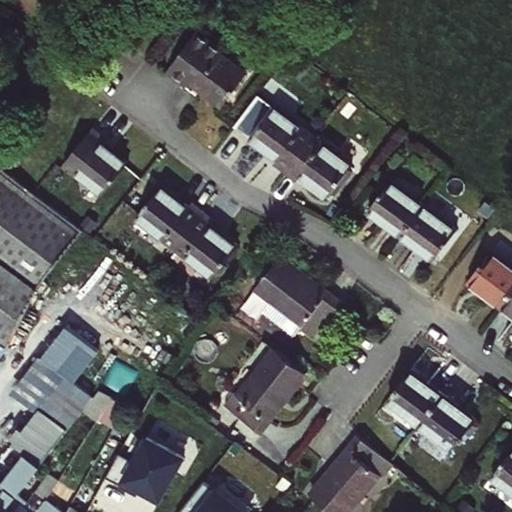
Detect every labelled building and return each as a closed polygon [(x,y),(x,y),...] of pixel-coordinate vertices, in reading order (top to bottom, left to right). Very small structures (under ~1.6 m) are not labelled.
[(187,84),(190,80),(223,107),(248,75),(196,33),(168,68),(187,84)] [(254,132),(270,111),(254,99),(239,119),(254,132)] [(288,168),(315,134),(276,104),(270,111),(254,132),(252,134),(279,155),(276,159),(288,168)] [(107,136),(95,127),(68,162),(105,193),(129,161),(103,141),(107,136)] [(329,194),(353,164),(315,134),(288,168),(300,178),(303,173),(329,194)] [(0,339),(9,346),(38,286),(83,229),(0,164),(0,339)] [(404,233),(426,204),(394,178),(371,207),(404,233)] [(192,202),(188,208),(162,187),(137,218),(175,248),(204,212),(192,202)] [(459,229),(426,204),(404,233),(437,258),(459,229)] [(204,212),(175,248),(214,278),(238,247),(212,227),(216,221),(204,212)] [(470,278),(503,304),(511,292),(511,265),(492,250),(470,278)] [(330,288),(327,293),(310,280),(312,277),(283,254),(258,285),(276,299),(269,308),(298,331),(302,325),(316,337),(345,299),(330,288)] [(511,292),(503,304),(511,311),(511,292)] [(83,370),(99,345),(67,325),(54,346),(70,357),(68,361),(83,370)] [(286,400),(308,372),(275,346),(241,391),(239,389),(227,405),(235,411),(263,434),(275,418),(270,415),(284,397),(286,400)] [(411,368),(388,397),(422,423),(445,394),(411,368)] [(18,442),(16,446),(26,453),(4,483),(0,480),(0,511),(4,511),(20,493),(94,397),(69,378),(27,433),(22,429),(14,439),(18,442)] [(477,419),(445,394),(422,423),(454,448),(477,419)] [(254,445),(263,434),(235,411),(225,423),(254,445)] [(394,463),(359,433),(350,445),(354,448),(340,465),(337,462),(314,490),(339,511),(347,511),(382,472),(385,475),(394,463)] [(122,451),(109,476),(136,499),(141,493),(158,507),(188,468),(155,442),(138,464),(122,451)] [(511,451),(493,475),(511,489),(511,451)] [(36,511),(48,498),(61,480),(50,472),(29,500),(20,493),(4,511),(36,511)] [(249,511),(206,478),(179,511),(249,511)] [(36,511),(68,511),(79,493),(70,487),(58,505),(48,498),(36,511)] [(88,511),(90,510),(82,503),(77,511),(88,511)]
